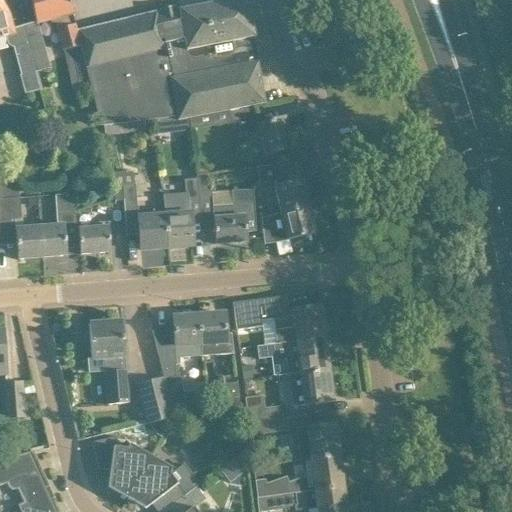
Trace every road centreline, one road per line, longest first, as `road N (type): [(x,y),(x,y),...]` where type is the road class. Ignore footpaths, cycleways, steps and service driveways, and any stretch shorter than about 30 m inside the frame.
road 1 (residential): [(27,294),(361,263)]
road 2 (residential): [(361,263),(321,113),(283,57),(268,0)]
road 3 (residential): [(398,511),(361,263)]
road 4 (residential): [(27,294),(74,484),(91,511)]
road 5 (secondary): [(511,264),(453,56)]
